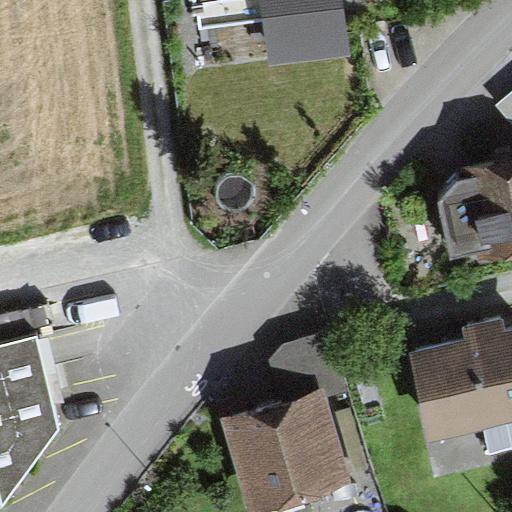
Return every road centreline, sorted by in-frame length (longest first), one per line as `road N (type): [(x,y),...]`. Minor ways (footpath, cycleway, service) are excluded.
road 1 (residential): [(315,234),(224,330),(85,511)]
road 2 (residential): [(511,8),(315,234)]
road 3 (residential): [(315,234),(387,299),(511,284)]
